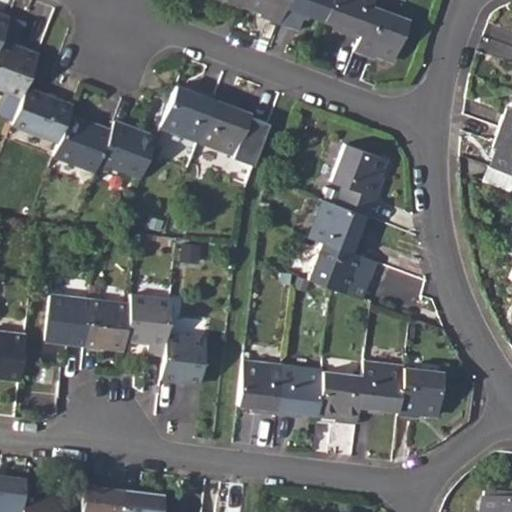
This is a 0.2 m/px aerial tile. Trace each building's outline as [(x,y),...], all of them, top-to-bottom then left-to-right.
[(215,0),(240,9),(242,4),(243,0),(215,0)] [(243,0),(242,4),(259,10),(257,15),(277,23),(282,9),(285,0),(243,0)] [(285,0),(282,9),(303,17),(304,12),(321,18),(328,0),(285,0)] [(328,0),(321,18),(339,24),(337,29),(357,36),(369,5),(371,0),(328,0)] [(357,36),(351,51),(372,58),(374,54),(391,59),(407,19),(369,5),(357,36)] [(0,89),(19,97),(23,87),(36,54),(0,40),(0,89)] [(175,85),(160,127),(197,141),(214,97),(194,88),(193,92),(175,85)] [(19,97),(9,124),(56,143),(67,114),(70,104),(23,87),(19,97)] [(214,97),(197,141),(232,154),(230,158),(251,166),(267,123),(248,116),(249,114),(232,107),(233,104),(214,97)] [(504,107),(497,126),(511,131),(511,98),(508,109),(504,107)] [(56,143),(51,156),(94,172),(97,162),(110,130),(67,114),(56,143)] [(110,130),(97,162),(140,178),(153,143),(156,138),(113,121),(110,130)] [(494,148),(487,166),(503,172),(511,175),(511,131),(497,126),(489,146),(494,148)] [(341,186),(334,204),(362,215),(366,217),(381,178),(376,176),(382,159),(343,144),(329,181),(341,186)] [(322,200),(308,237),(320,241),(352,254),(360,234),(355,232),(362,215),(334,204),(322,200)] [(320,241),(306,278),(329,287),(346,294),(353,276),(358,278),(368,282),(375,262),(365,258),(352,254),(320,241)] [(41,339),(82,344),(86,298),(46,294),(41,339)] [(127,304),(123,338),(162,343),(164,333),(165,317),(167,299),(128,294),(127,304)] [(86,298),(82,344),(122,348),(123,338),(127,304),(86,298)] [(0,377),(17,379),(22,334),(0,331),(0,377)] [(162,343),(158,380),(198,384),(203,337),(164,333),(162,343)] [(360,375),(355,411),(376,413),(377,408),(395,409),(400,367),(402,351),(363,346),(361,363),(360,375)] [(240,360),(235,403),(255,405),(255,411),(274,413),(280,365),(240,360)] [(280,365),(274,413),(295,416),(296,410),(315,412),(320,370),(280,365)] [(395,409),(395,415),(416,416),(417,412),(436,414),(440,372),(400,367),(395,409)] [(320,370),(315,412),(333,415),(333,421),(353,424),(355,411),(360,375),(320,370)] [(0,480),(0,511),(17,511),(19,499),(21,483),(0,480)] [(82,490),(79,511),(119,511),(121,494),(82,490)] [(121,494),(119,511),(159,511),(161,499),(121,494)] [(511,511),(511,500),(480,496),(478,511),(511,511)] [(59,511),(60,503),(19,499),(17,511),(59,511)]
